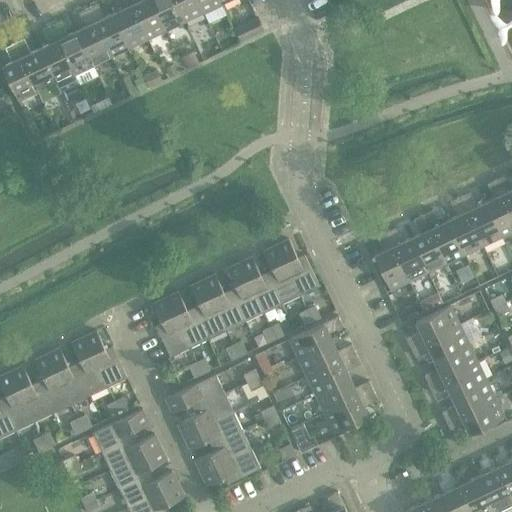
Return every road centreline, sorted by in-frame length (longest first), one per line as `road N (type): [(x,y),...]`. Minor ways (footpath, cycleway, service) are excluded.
road 1 (residential): [(368,456),(402,430),(399,407),(303,203),(302,138)]
road 2 (residential): [(208,511),(111,313)]
road 3 (residential): [(252,511),(368,456)]
